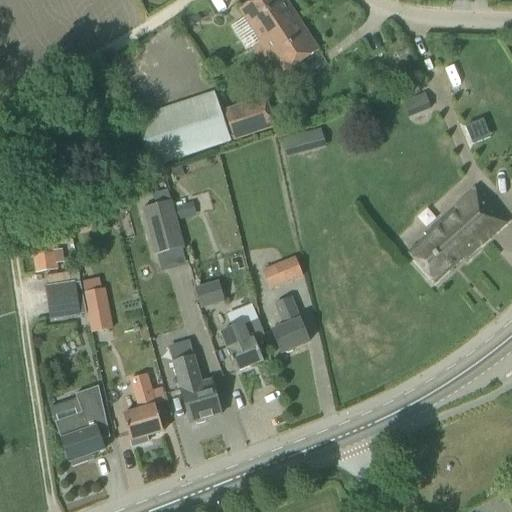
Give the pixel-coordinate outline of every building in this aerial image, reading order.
[(249,48),(262,68),(272,62),(281,76),(318,52),(284,0),(255,0),(239,11),(259,42),(249,48)] [(135,121),(152,169),(229,142),(213,94),(135,121)] [(401,104),(408,119),(430,109),(424,94),(401,104)] [(223,112),(233,141),(274,127),(264,98),(223,112)] [(284,136),(287,155),(325,149),(322,129),(284,136)] [(181,166),(170,169),(172,178),(184,175),(181,166)] [(150,185),(132,190),(135,202),(153,197),(150,185)] [(475,188),(406,253),(434,284),(505,221),(475,188)] [(141,210),(154,257),(183,249),(171,202),(141,210)] [(190,204),(175,208),(178,221),(194,217),(190,204)] [(32,241),(36,273),(57,270),(56,265),(64,263),(62,251),(54,252),(52,238),(32,241)] [(302,278),(294,259),(261,272),(269,291),(302,278)] [(68,274),(45,277),(46,288),(49,288),(70,285),(68,274)] [(86,315),(80,283),(70,285),(49,288),(46,288),(51,320),(86,315)] [(218,283),(194,290),(200,310),(223,303),(218,283)] [(104,290),(83,294),(91,334),(112,330),(104,290)] [(272,332),(281,354),(284,353),(287,354),(292,352),(294,349),(308,343),(290,298),(275,305),(284,327),(272,332)] [(244,326),(243,324),(219,334),(236,373),(263,362),(254,341),(264,336),(258,321),(244,326)] [(170,364),(183,406),(185,406),(190,425),(194,424),(197,425),(205,423),(206,420),(221,416),(210,381),(201,384),(193,357),(170,364)] [(110,439),(98,387),(75,396),(81,414),(54,423),(69,463),(71,463),(73,467),(86,462),(84,458),(104,451),(101,442),(110,439)] [(136,398),(139,410),(124,415),(118,398),(106,402),(111,419),(122,415),(130,443),(163,433),(151,394),(136,398)] [(473,511),(503,511),(498,501),(473,511)]
